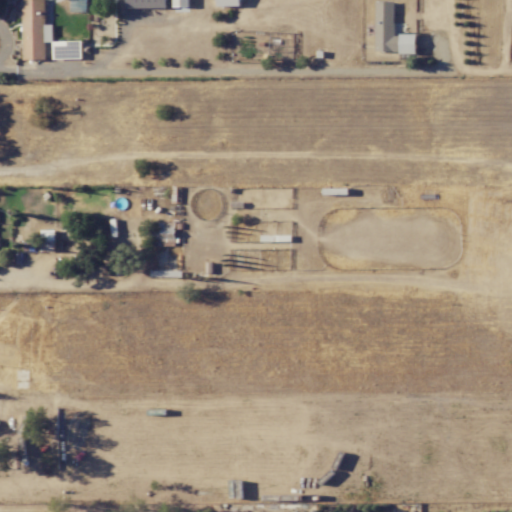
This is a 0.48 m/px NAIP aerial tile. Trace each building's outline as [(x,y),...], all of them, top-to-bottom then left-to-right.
[(53,42),(53,24),(46,24),(45,0),(22,0),(23,60),(46,59),(46,42),(53,42)] [(167,7),(167,0),(126,0),(127,8),(167,7)] [(173,0),(174,12),(190,12),(189,0),(173,0)] [(416,34),(395,34),(395,1),(375,1),(376,52),(417,52),(416,34)] [(176,222),(150,222),(150,246),(176,246),(176,222)] [(55,230),(41,230),(42,239),(55,238),(55,230)]
